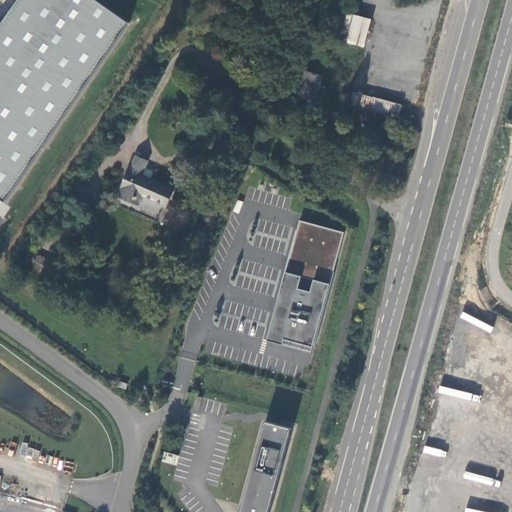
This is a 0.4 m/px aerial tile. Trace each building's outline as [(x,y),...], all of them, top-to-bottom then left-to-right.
[(0,200),(2,201),(124,24),(92,0),(16,0),(0,23),(0,200)] [(345,43),(363,48),(371,19),(353,14),(345,43)] [(299,95),(315,100),(322,75),(306,70),(299,95)] [(398,118),(402,104),(354,92),(350,107),(398,118)] [(165,207),(172,192),(141,177),(147,162),(136,158),(119,196),(138,204),(142,197),(165,207)] [(315,355),(348,231),(304,219),(270,343),(315,355)] [(52,285),(59,271),(48,265),(49,262),(30,253),(24,266),(27,267),(24,271),(52,285)] [(268,511),(292,431),(263,423),(238,511),(268,511)]
